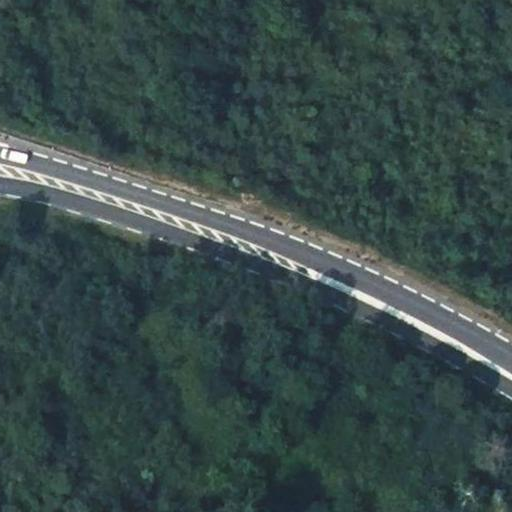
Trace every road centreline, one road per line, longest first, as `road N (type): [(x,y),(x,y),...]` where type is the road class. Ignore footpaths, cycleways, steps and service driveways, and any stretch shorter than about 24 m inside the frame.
road 1 (primary): [(128,203),(348,289),(511,373)]
road 2 (primary): [(128,203),(0,156)]
road 3 (primary): [(0,180),(128,203)]
